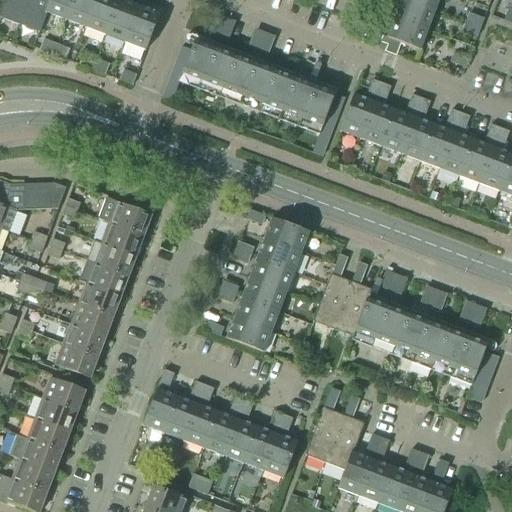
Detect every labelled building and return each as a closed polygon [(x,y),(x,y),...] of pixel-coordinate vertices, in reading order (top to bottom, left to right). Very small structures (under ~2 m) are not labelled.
[(0,18),(18,25),(27,0),(3,0),(0,9),(0,18)] [(45,14),(50,0),(27,0),(18,25),(39,33),(46,14),(45,14)] [(65,21),(72,0),(50,0),(45,14),(46,14),(65,21)] [(84,29),(95,0),(72,0),(65,21),(84,29)] [(104,36),(117,0),(95,0),(84,29),(104,36)] [(124,44),(138,7),(119,0),(117,0),(104,36),(124,44)] [(426,31),(434,12),(402,0),(395,0),(389,17),(426,31)] [(402,0),(434,12),(438,0),(402,0)] [(145,52),(158,15),(138,7),(124,44),(145,52)] [(511,25),(511,23),(511,8),(508,7),(502,22),(511,25)] [(480,29),(483,20),(468,14),(465,23),(480,29)] [(418,52),(426,31),(389,17),(382,38),(418,52)] [(229,38),(234,23),(225,20),(220,35),(229,38)] [(477,37),(480,29),(465,23),(462,32),(477,37)] [(268,53),(274,38),(265,35),(259,50),(268,53)] [(51,56),(55,46),(42,41),(38,51),(51,56)] [(343,99),(193,43),(190,51),(181,48),(162,98),(171,101),(179,80),(319,132),(311,154),(321,158),(343,99)] [(64,61),(68,51),(55,46),(51,56),(64,61)] [(465,69),(468,60),(453,54),(450,63),(465,69)] [(91,71),(95,61),(82,56),(78,66),(91,71)] [(104,76),(108,66),(95,61),(91,71),(104,76)] [(131,87),(135,76),(122,71),(118,81),(131,87)] [(359,140),(381,85),(371,81),(364,100),(353,96),(339,132),(359,140)] [(379,148),(393,111),(383,107),(390,88),(381,85),(359,140),(379,148)] [(399,155),(420,99),(411,96),(404,115),(393,111),(379,148),(399,155)] [(419,163),(433,126),(422,122),(429,103),(420,99),(399,155),(419,163)] [(438,170),(459,114),(450,111),(443,130),(433,126),(419,163),(438,170)] [(458,178),(472,141),(462,137),(469,118),(459,114),(438,170),(458,178)] [(478,185),(499,129),(490,126),(483,145),(472,141),(458,178),(478,185)] [(498,193),(511,156),(501,152),(508,133),(499,129),(478,185),(498,193)] [(511,198),(511,155),(511,156),(498,193),(511,198)] [(46,211),(45,185),(33,186),(34,211),(46,211)] [(57,210),(65,189),(53,185),(45,185),(46,211),(57,210)] [(22,212),(21,186),(9,186),(2,207),(7,209),(15,212),(22,212)] [(34,211),(33,186),(21,186),(22,212),(34,211)] [(76,213),(79,205),(67,200),(64,208),(76,213)] [(142,238),(150,217),(116,204),(108,225),(142,238)] [(73,221),(76,213),(64,208),(61,216),(73,221)] [(260,226),(264,217),(249,211),(246,220),(260,226)] [(300,254),(308,233),(270,219),(262,240),(300,254)] [(134,258),(142,238),(108,225),(101,245),(134,258)] [(43,246),(46,238),(34,234),(31,242),(43,246)] [(61,253),(64,245),(52,240),(49,249),(61,253)] [(292,274),(300,254),(262,240),(255,260),(292,274)] [(40,254),(43,246),(31,242),(28,250),(40,254)] [(126,278),(134,258),(101,245),(93,242),(85,263),(93,265),(126,278)] [(249,257),(252,249),(237,243),(234,252),(249,257)] [(58,261),(61,253),(49,249),(46,257),(58,261)] [(245,266),(249,257),(234,252),(230,261),(245,266)] [(340,271),(346,259),(337,256),(332,268),(335,269),(340,271)] [(292,274),(255,260),(248,280),(285,294),(292,274)] [(361,278),(365,266),(358,264),(354,275),(361,278)] [(119,298),(126,278),(93,265),(85,286),(119,298)] [(387,291),(393,276),(384,272),(385,272),(384,271),(378,287),(387,291)] [(31,288),(34,280),(22,276),(19,283),(31,288)] [(486,346),(367,301),(371,292),(329,276),(311,323),(472,383),(466,399),(480,404),(497,359),(483,353),(486,346)] [(42,292),(45,284),(34,280),(31,288),(42,292)] [(277,313),(285,294),(248,280),(240,299),(277,313)] [(234,297),(237,288),(222,282),(219,291),(234,297)] [(27,296),(31,288),(19,283),(16,292),(27,296)] [(111,318),(119,298),(85,286),(78,306),(111,318)] [(39,301),(42,292),(31,288),(27,296),(39,301)] [(230,306),(234,297),(219,291),(215,300),(230,306)] [(440,310),(446,296),(437,292),(431,307),(440,310)] [(270,333),(277,313),(240,299),(233,319),(270,333)] [(103,339),(111,318),(78,306),(70,326),(103,339)] [(480,325),(485,311),(476,307),(471,322),(480,325)] [(13,327),(16,319),(4,315),(1,323),(13,327)] [(262,354),(270,333),(233,319),(225,340),(262,354)] [(30,334),(33,326),(21,321),(18,329),(30,334)] [(0,331),(10,335),(13,327),(1,323),(0,324),(0,331)] [(218,337),(222,329),(207,323),(203,332),(218,337)] [(96,359),(103,339),(70,326),(62,346),(96,359)] [(27,342),(30,334),(18,329),(15,337),(27,342)] [(88,380),(96,359),(62,346),(54,367),(88,380)] [(163,435),(177,398),(166,394),(173,375),(163,371),(142,427),(163,435)] [(0,384),(10,388),(13,380),(1,376),(0,377),(0,384)] [(75,413),(83,392),(50,379),(42,400),(75,413)] [(182,442),(203,386),(194,383),(187,402),(177,398),(163,435),(182,442)] [(0,393),(7,396),(10,388),(0,384),(0,393)] [(202,450),(216,413),(206,409),(213,390),(203,386),(182,442),(202,450)] [(334,404),(338,393),(331,390),(326,401),(334,404)] [(353,412),(358,400),(350,397),(346,409),(353,412)] [(222,457),(243,401),(234,398),(226,417),(216,413),(202,450),(222,457)] [(68,433),(75,413),(42,400),(34,421),(68,433)] [(242,465),(255,428),(245,424),(252,405),(243,401),(222,457),(242,465)] [(325,464),(342,418),(321,410),(304,456),(325,464)] [(261,472),(282,416),(273,413),(266,432),(255,428),(242,465),(261,472)] [(282,480),(296,443),(284,439),(292,420),(282,416),(261,472),(282,480)] [(352,454),(360,432),(363,426),(342,418),(325,464),(343,471),(344,471),(351,453),(352,454)] [(60,454),(68,433),(34,421),(27,441),(60,454)] [(374,454),(379,439),(371,436),(365,451),(374,454)] [(52,474),(60,454),(27,441),(26,441),(19,438),(11,458),(52,474)] [(383,457),(388,442),(379,439),(374,454),(383,457)] [(413,469),(419,454),(410,451),(404,466),(413,469)] [(357,498),(371,461),(352,454),(351,453),(344,471),(343,471),(336,490),(357,498)] [(422,472),(428,457),(419,454),(413,469),(422,472)] [(45,494),(52,474),(11,458),(11,459),(19,461),(11,481),(45,494)] [(377,505),(391,468),(371,461),(357,498),(377,505)] [(442,480),(448,465),(438,461),(433,476),(442,480)] [(395,511),(396,511),(411,475),(391,468),(377,505),(395,511)] [(419,511),(430,483),(411,475),(396,511),(419,511)] [(37,511),(45,494),(11,481),(0,477),(0,504),(4,505),(5,503),(29,511),(37,511)] [(443,511),(451,491),(430,483),(419,511),(443,511)] [(155,511),(181,511),(186,500),(152,487),(144,508),(155,511)]
